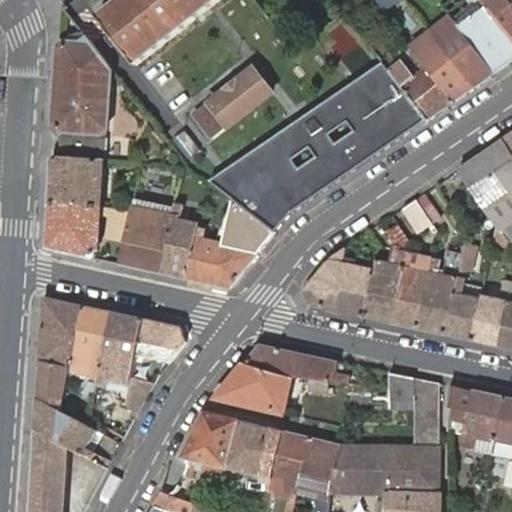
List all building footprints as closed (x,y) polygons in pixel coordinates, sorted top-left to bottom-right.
[(120,0),(98,17),(136,66),(178,33),(191,23),(220,0),(120,0)] [(407,0),(375,0),(392,21),(411,5),(407,0)] [(429,0),(433,5),(437,1),(456,24),(495,74),(511,62),(511,38),(481,1),(480,0),(429,0)] [(511,0),(482,0),(481,1),(511,38),(511,0)] [(437,39),(475,88),(495,74),(456,24),(437,39)] [(341,59),(358,44),(345,28),(328,43),(341,59)] [(64,132),(62,158),(102,160),(105,160),(111,68),(89,39),(83,44),(69,44),(66,43),(62,48),(59,48),(55,127),(57,127),(60,131),(64,132)] [(421,58),(454,102),(475,88),(437,39),(431,43),(434,46),(432,48),(433,49),(421,58)] [(389,70),(428,119),(454,102),(421,58),(417,54),(405,63),(404,61),(399,65),(390,54),(389,56),(382,61),(384,63),(389,70)] [(210,183),(235,201),(276,233),(292,213),(428,119),(389,70),(384,63),(282,131),(210,183)] [(272,92),(253,68),(195,114),(214,138),(272,92)] [(511,150),(504,140),(459,171),(498,226),(511,242),(511,150)] [(62,158),(53,157),(50,205),(99,208),(102,160),(62,158)] [(425,194),(416,200),(433,224),(440,218),(425,194)] [(433,224),(416,200),(403,209),(419,233),(433,224)] [(223,246),(259,254),(276,233),(235,201),(224,241),(223,246)] [(99,208),(50,205),(47,248),(94,258),(96,257),(99,215),(99,208)] [(184,207),(176,205),(174,215),(160,273),(187,279),(199,227),(200,225),(187,222),(181,221),(184,207)] [(160,273),(174,215),(163,213),(144,209),(133,207),(132,210),(125,241),(120,264),(160,273)] [(114,209),(99,208),(99,215),(113,216),(114,209)] [(125,241),(132,210),(114,209),(113,216),(108,237),(125,241)] [(366,318),(393,324),(408,252),(410,241),(400,226),(388,233),(400,251),(397,264),(392,263),(378,260),(375,273),(366,318)] [(511,242),(498,226),(493,246),(511,250),(511,242)] [(199,227),(187,279),(231,288),(259,254),(223,246),(204,241),(206,229),(199,227)] [(475,246),(466,244),(464,254),(459,277),(447,335),(473,341),(483,298),(469,295),(471,286),(468,285),(466,295),(461,294),(464,278),(464,279),(465,270),(470,270),(475,246)] [(311,306),(366,318),(375,273),(344,266),(347,249),(346,248),(333,258),(305,291),(311,306)] [(443,274),(459,277),(464,254),(448,251),(446,261),(443,274)] [(393,324),(420,329),(434,258),(419,255),(417,268),(412,267),(415,254),(408,252),(393,324)] [(420,329),(447,335),(459,277),(443,274),(439,273),(441,260),(434,258),(420,329)] [(510,304),(511,292),(511,283),(500,281),(496,301),(510,304)] [(501,347),(511,349),(511,292),(510,304),(501,347)] [(473,341),(501,347),(510,304),(496,301),(483,297),(483,298),(473,341)] [(41,360),(38,399),(61,411),(70,368),(72,364),(83,307),(44,299),(41,360)] [(114,314),(83,307),(72,364),(89,368),(94,369),(91,382),(100,384),(114,314)] [(145,320),(114,314),(100,384),(109,386),(111,373),(116,374),(133,378),(133,377),(136,362),(137,356),(145,320)] [(182,328),(145,320),(137,356),(136,362),(143,363),(144,357),(170,363),(187,343),(182,328)] [(337,373),(340,362),(261,346),(246,364),(293,378),(298,378),(310,379),(350,384),(351,376),(337,373)] [(293,378),(246,364),(219,398),(283,413),(293,378)] [(416,379),(390,374),(390,386),(390,409),(416,409),(416,379)] [(127,405),(140,413),(155,384),(133,377),(133,378),(127,405)] [(441,384),(416,379),(416,409),(416,427),(416,447),(441,448),(441,384)] [(505,398),(451,386),(451,417),(468,421),(465,436),(463,444),(495,451),(497,441),(505,398)] [(511,399),(505,398),(497,441),(511,444),(511,399)] [(36,429),(40,432),(68,447),(98,463),(101,457),(88,449),(98,431),(61,411),(38,399),(36,429)] [(284,431),(206,414),(182,458),(183,459),(184,459),(184,460),(185,460),(186,461),(186,462),(187,463),(187,464),(187,465),(187,466),(188,467),(187,468),(187,469),(187,470),(187,471),(186,472),(186,473),(196,475),(196,468),(196,462),(227,469),(273,479),(284,431)] [(468,421),(451,417),(451,432),(465,436),(468,421)] [(40,432),(36,429),(35,440),(35,445),(30,511),(63,511),(68,447),(40,432)] [(313,438),(284,431),(273,479),(296,485),(294,493),(292,501),(297,503),(313,438)] [(343,446),(313,438),(297,503),(303,504),(305,495),(307,488),(324,492),(322,499),(320,511),(329,511),(331,493),(343,446)] [(495,451),(494,455),(511,459),(511,444),(497,441),(495,451)] [(378,447),(343,446),(331,493),(377,494),(378,447)] [(416,447),(378,447),(377,494),(388,494),(440,495),(441,448),(416,447)] [(196,462),(196,468),(225,475),(227,469),(196,462)] [(296,485),(273,479),(273,480),(271,487),(278,489),(294,493),(296,485)] [(278,489),(271,487),(270,492),(274,493),(268,511),(276,511),(279,500),(277,493),(278,489)] [(307,488),(305,495),(322,499),(324,492),(307,488)] [(234,511),(194,504),(163,493),(156,507),(170,511),(234,511)] [(440,511),(440,495),(388,494),(387,511),(440,511)]
